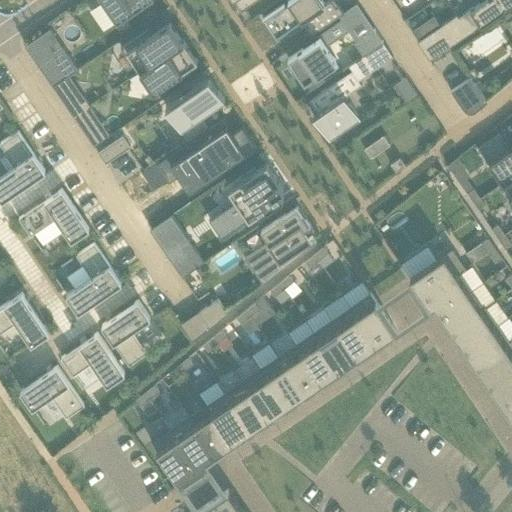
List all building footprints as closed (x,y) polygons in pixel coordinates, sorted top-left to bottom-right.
[(101,0),(117,22),(149,0),(101,0)] [(320,0),(289,0),(263,18),(269,27),(276,38),(303,19),(308,25),(305,27),(310,35),(343,12),(338,5),(336,7),(331,0),(328,0),(323,4),(320,0)] [(430,60),(511,3),(511,0),(486,0),(481,3),(480,2),(459,16),(457,14),(440,25),(420,39),(417,41),(430,60)] [(318,38),(288,59),(303,81),(304,83),(318,73),(321,77),(339,65),(326,46),(349,30),(341,19),(316,35),(318,38)] [(172,48),(180,42),(167,22),(151,33),(148,29),(120,47),(121,48),(124,46),(140,69),(137,71),(137,72),(172,48)] [(373,29),(354,42),(363,56),(383,42),(373,29)] [(181,72),(197,60),(183,40),(180,42),(172,48),(137,72),(138,73),(141,71),(156,94),(153,96),(154,97),(157,95),(184,76),(181,72)] [(393,57),(383,42),(363,56),(361,57),(371,71),(393,57)] [(38,64),(53,86),(78,69),(63,47),(38,64)] [(352,70),(350,72),(309,100),(318,113),(313,116),(329,140),(358,121),(360,119),(345,96),(362,85),(352,70)] [(224,100),(208,77),(165,106),(188,139),(207,126),(200,117),(224,100)] [(470,77),(450,91),(451,92),(465,112),(465,113),(466,113),(467,113),(467,114),(468,114),(469,114),(470,114),(471,114),(472,114),(472,113),(473,113),(487,102),(471,78),(470,77)] [(415,95),(411,80),(397,85),(402,99),(415,95)] [(72,103),(67,107),(73,116),(89,105),(83,96),(72,103)] [(89,105),(73,116),(80,125),(87,120),(96,114),(89,105)] [(222,118),(156,164),(168,182),(178,175),(179,174),(189,188),(190,190),(191,188),(212,174),(213,175),(217,173),(218,175),(220,177),(258,150),(257,148),(245,131),(242,126),(230,134),(226,127),(228,126),(222,118)] [(0,143),(15,165),(0,175),(0,197),(2,200),(45,171),(18,131),(0,143)] [(511,146),(510,148),(499,134),(500,134),(499,132),(477,147),(503,184),(511,178),(511,146)] [(371,158),(390,144),(383,134),(364,148),(371,158)] [(130,146),(122,135),(97,152),(105,163),(130,146)] [(395,171),(405,165),(400,157),(390,164),(395,171)] [(457,157),(447,165),(451,172),(462,165),(457,157)] [(237,201),(209,220),(221,237),(280,197),(287,192),(283,187),(267,162),(236,183),(228,189),(237,201)] [(511,178),(503,184),(511,197),(511,198),(509,201),(511,206),(511,178)] [(212,196),(220,208),(233,199),(225,187),(212,196)] [(62,188),(19,218),(30,235),(56,218),(71,240),(89,228),(62,188)] [(467,193),(474,203),(480,198),(474,188),(467,193)] [(274,249),(250,265),(263,284),(316,242),(312,236),(310,237),(305,229),(310,226),(297,207),(296,206),(284,214),(261,230),(274,249)] [(491,229),(498,239),(505,234),(498,224),(491,229)] [(511,244),(505,234),(498,239),(505,249),(511,244)] [(188,238),(166,253),(182,276),(204,261),(188,238)] [(481,242),(488,252),(495,248),(488,238),(481,242)] [(91,277),(66,294),(78,312),(121,282),(94,243),(76,254),(91,277)] [(319,260),(328,252),(323,246),(313,254),(314,254),(319,260)] [(424,297),(458,274),(466,269),(452,248),(410,277),(424,297)] [(495,262),(501,258),(495,248),(488,252),(495,262)] [(315,263),(319,260),(314,254),(313,254),(304,261),(309,268),(315,263)] [(279,282),(284,288),(294,281),(288,274),(285,277),(279,282)] [(440,313),(470,291),(458,274),(424,297),(430,307),(434,305),(440,313)] [(362,281),(342,294),(350,306),(352,305),(378,343),(396,331),(370,292),(370,293),(362,281)] [(284,288),(279,282),(270,290),(275,296),(282,290),(284,288)] [(470,291),(440,313),(452,330),(483,309),(470,291)] [(21,292),(0,306),(0,332),(16,322),(31,344),(48,332),(21,292)] [(218,298),(199,311),(209,327),(227,313),(218,298)] [(138,300),(101,325),(129,364),(146,352),(131,330),(150,317),(138,300)] [(245,309),(251,316),(260,308),(255,302),(245,309)] [(350,306),(333,317),(360,356),(365,352),(367,355),(377,349),(375,345),(378,343),(352,305),(350,306)] [(241,323),(251,316),(245,309),(236,317),(241,323)] [(483,309),(452,330),(464,348),(495,326),(483,309)] [(315,330),(341,368),(360,356),(333,317),(315,330)] [(475,365),(507,343),(495,326),(464,348),(475,365)] [(212,337),(217,343),(226,335),(221,329),(220,330),(212,337)] [(287,330),(269,343),(278,355),(279,355),(305,393),(323,381),(297,342),(295,343),(287,330)] [(297,342),(323,381),(341,368),(315,330),(297,342)] [(97,333),(61,357),(73,375),(92,362),(107,384),(124,372),(97,333)] [(208,351),(217,343),(212,337),(203,344),(208,351)] [(511,339),(507,343),(475,365),(488,383),(511,366),(511,339)] [(305,393),(279,355),(278,355),(260,367),(287,406),(305,393)] [(183,370),(193,363),(188,357),(178,364),(183,370)] [(174,378),(183,370),(178,364),(169,372),(174,378)] [(57,365),(20,390),(32,407),(51,395),(66,417),(84,405),(57,365)] [(511,393),(511,366),(488,383),(501,402),(511,393)] [(260,367),(242,380),(269,418),(287,406),(260,367)] [(250,431),(269,418),(242,380),(224,392),(250,431)] [(216,381),(199,393),(207,404),(206,404),(211,412),(232,443),(250,431),(224,392),(216,381)] [(145,392),(150,398),(159,390),(154,384),(146,390),(145,392)] [(140,406),(150,398),(145,392),(135,399),(140,406)] [(511,418),(511,393),(501,402),(511,418)] [(232,443),(211,412),(195,424),(190,416),(188,417),(214,455),(232,443)] [(169,429),(198,472),(211,463),(208,459),(214,455),(188,417),(169,429)] [(198,472),(169,429),(151,442),(180,484),(198,472)] [(195,511),(234,511),(241,508),(229,490),(195,511)]
